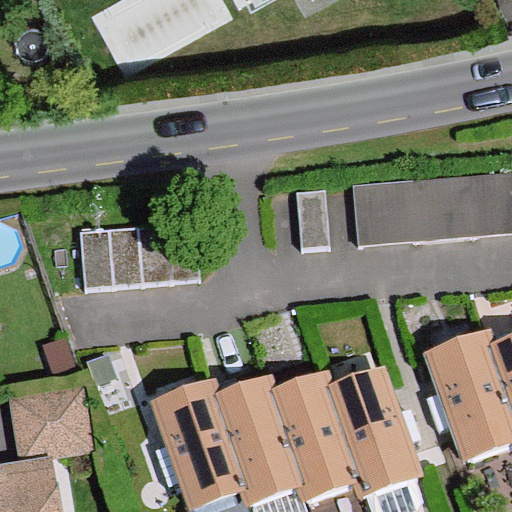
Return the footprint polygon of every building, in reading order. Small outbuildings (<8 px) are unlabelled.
[(511,176),(353,190),(358,251),(511,234),(511,176)] [(297,197),(302,253),(329,250),(324,194),(297,197)] [(172,285),(200,283),(195,227),(166,229),(172,285)] [(143,288),(172,285),(166,229),(138,232),(143,288)] [(115,290),(143,288),(138,232),(110,234),(115,290)] [(86,293),(115,290),(110,234),(80,237),(86,293)] [(511,345),(489,354),(484,340),(422,362),(461,470),(511,451),(511,345)] [(421,486),(382,377),(328,396),(323,384),(269,403),(263,388),(213,406),(208,393),(147,415),(181,511),(216,511),(237,505),(239,511),(264,511),(299,500),(303,511),(310,511),(359,495),(363,507),(421,486)] [(83,398),(8,413),(19,468),(94,454),(83,398)] [(0,511),(53,511),(50,488),(0,494),(0,511)]
